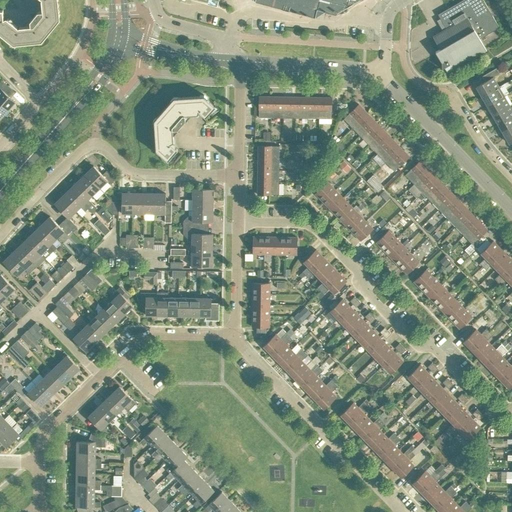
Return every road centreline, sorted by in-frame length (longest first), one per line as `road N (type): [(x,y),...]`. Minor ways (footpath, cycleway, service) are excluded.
road 1 (residential): [(237,223),(309,225),(412,343),(439,354),(486,405),(511,411)]
road 2 (residential): [(238,175),(134,172),(106,148),(89,145),(0,236)]
road 3 (residential): [(400,511),(232,335)]
road 4 (residential): [(99,377),(36,311),(103,252),(143,253),(158,265)]
road 5 (tertiary): [(240,61),(376,75)]
road 6 (residential): [(511,177),(455,103),(428,123)]
road 7 (tertiary): [(428,123),(511,209)]
